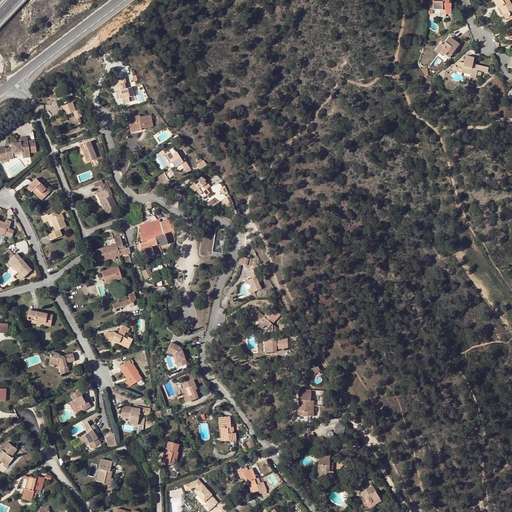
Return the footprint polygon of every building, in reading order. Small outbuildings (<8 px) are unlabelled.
[(503,16),(504,15),(505,15),(506,16),(505,17),(506,19),(510,17),(509,16),(510,16),(510,15),(510,14),(510,13),(511,12),(511,4),(511,5),(509,0),(494,0),(503,16)] [(443,2),(435,2),(434,2),(434,10),(436,10),(446,10),(446,14),(451,14),(451,4),(449,4),(443,3),(443,2)] [(449,38),(448,38),(443,45),(441,43),(436,50),(441,53),(441,52),(449,58),(459,44),(455,41),(454,43),(451,41),(451,40),(451,39),(450,38),(449,38)] [(481,71),(482,66),(477,65),(476,66),(473,65),(473,64),(474,58),(466,56),(464,63),(463,66),(462,71),(471,73),(471,75),(470,77),(476,78),(478,70),(481,71)] [(464,63),(459,62),(455,66),(457,70),(462,71),(463,66),(464,63)] [(121,90),(122,94),(123,99),(124,98),(125,103),(129,102),(128,97),(133,96),(131,87),(127,88),(126,88),(125,83),(126,83),(125,78),(118,80),(119,84),(114,86),(115,91),(121,90)] [(72,102),(60,107),(63,115),(66,114),(67,114),(71,112),(73,116),(70,118),(73,126),(81,123),(79,117),(83,116),(81,109),(79,110),(75,111),(74,109),(72,102)] [(141,115),(126,117),(127,123),(129,123),(130,131),(142,129),(141,128),(144,128),(151,126),(149,115),(141,116),(141,115)] [(14,158),(13,155),(13,153),(22,151),(22,153),(22,155),(30,154),(28,143),(21,144),(20,141),(12,143),(12,147),(5,148),(7,159),(14,158)] [(86,162),(90,160),(96,158),(98,163),(103,161),(99,151),(94,153),(94,152),(93,152),(92,151),(93,150),(92,146),(90,142),(79,146),(86,162)] [(173,148),(170,150),(172,154),(167,157),(170,162),(172,161),(175,167),(177,166),(179,170),(184,168),(186,172),(191,170),(184,159),(182,160),(177,151),(175,151),(173,148)] [(90,160),(93,167),(98,164),(98,163),(96,158),(90,160)] [(171,169),(165,173),(169,179),(175,175),(171,169)] [(206,195),(209,192),(206,189),(210,186),(207,182),(206,183),(204,181),(206,180),(201,177),(198,180),(199,182),(196,184),(194,183),(189,187),(195,191),(196,191),(199,195),(203,192),(206,195)] [(36,179),(28,186),(33,191),(34,190),(36,192),(35,193),(41,200),(49,192),(46,189),(48,187),(43,181),(40,183),(36,179)] [(93,184),(95,188),(103,184),(101,180),(93,184)] [(95,188),(94,189),(107,214),(118,209),(111,195),(112,195),(106,182),(103,184),(95,188)] [(228,207),(233,204),(230,197),(224,199),(228,207)] [(47,214),(41,217),(43,221),(48,219),(50,219),(53,226),(55,230),(55,231),(51,233),(49,234),(51,240),(62,236),(59,230),(66,227),(63,219),(60,214),(58,215),(56,212),(48,215),(47,214)] [(0,233),(5,235),(7,228),(9,228),(11,221),(6,220),(5,222),(0,220),(0,233)] [(161,251),(172,247),(174,243),(175,222),(166,220),(160,222),(159,220),(142,225),(139,227),(141,232),(140,235),(142,243),(139,243),(141,250),(140,250),(141,254),(145,253),(147,257),(162,253),(161,251)] [(14,230),(9,228),(7,228),(5,235),(11,237),(14,230)] [(96,250),(94,250),(98,262),(124,254),(124,255),(130,253),(128,247),(126,248),(122,249),(121,247),(121,246),(123,245),(120,236),(104,241),(106,246),(104,247),(96,250)] [(9,249),(1,256),(13,270),(14,269),(23,278),(32,270),(16,253),(14,256),(9,249)] [(163,258),(162,253),(147,257),(148,262),(163,258)] [(101,272),(102,273),(105,283),(122,278),(118,267),(101,272)] [(253,269),(246,272),(248,276),(249,277),(252,276),(253,278),(249,280),(253,289),(254,292),(252,293),(253,295),(255,294),(255,292),(262,289),(257,277),(253,269)] [(129,299),(112,304),(113,308),(113,309),(112,309),(112,310),(112,311),(112,312),(113,312),(114,312),(115,312),(115,311),(116,311),(116,310),(115,309),(129,304),(130,306),(131,307),(132,307),(133,306),(134,305),(134,304),(133,303),(132,303),(131,303),(130,299),(129,299)] [(261,329),(266,325),(269,321),(272,324),(281,315),(274,308),(264,317),(255,309),(248,316),(261,329)] [(27,319),(31,320),(44,323),(44,325),(50,327),(53,315),(29,310),(27,319)] [(269,321),(266,325),(268,328),(264,332),(273,331),(272,325),(272,324),(269,321)] [(114,332),(104,333),(105,342),(113,341),(114,342),(115,343),(116,343),(117,343),(128,348),(132,339),(128,337),(127,338),(123,337),(126,332),(127,332),(129,328),(122,325),(118,334),(114,333),(114,332)] [(273,331),(264,332),(265,341),(264,341),(265,352),(276,351),(276,350),(288,349),(287,337),(276,337),(275,325),(272,325),(273,331)] [(175,353),(179,366),(187,364),(181,347),(171,342),(168,349),(175,353)] [(167,351),(173,354),(177,367),(179,366),(175,353),(168,349),(167,351)] [(74,361),(73,354),(64,355),(64,357),(59,355),(59,354),(53,352),(50,354),(49,362),(55,363),(55,364),(59,366),(61,373),(69,372),(68,366),(67,367),(66,363),(74,361)] [(119,367),(121,371),(123,370),(127,377),(128,376),(130,378),(127,379),(126,381),(129,386),(142,378),(132,364),(131,364),(129,360),(119,367)] [(323,374),(319,366),(309,370),(310,372),(311,376),(315,374),(320,372),(321,375),(323,374)] [(123,370),(121,371),(127,379),(130,378),(128,376),(127,377),(123,370)] [(185,387),(182,388),(185,397),(184,397),(186,402),(198,398),(197,395),(195,389),(197,389),(193,380),(184,383),(185,387)] [(83,411),(91,407),(86,398),(83,400),(81,396),(83,395),(79,389),(74,392),(75,393),(71,395),(73,400),(71,401),(75,409),(81,405),(82,407),(83,411)] [(312,390),(299,389),(298,399),(300,400),(303,400),(303,402),(301,402),(301,410),(299,410),(298,414),(310,416),(311,411),(313,412),(314,401),(311,401),(312,390)] [(122,406),(120,418),(130,419),(129,423),(144,426),(145,418),(143,418),(143,415),(144,407),(135,406),(135,408),(135,409),(131,409),(132,407),(122,406)] [(143,415),(150,416),(151,409),(144,407),(143,415)] [(230,428),(230,424),(229,417),(218,418),(219,428),(222,428),(223,437),(228,437),(228,440),(228,441),(236,441),(236,433),(234,433),(232,433),(232,428),(230,428)] [(345,430),(345,429),(345,428),(345,426),(344,425),(343,424),(342,424),(341,423),(340,423),(339,423),(338,423),(337,424),(336,424),(336,425),(335,426),(334,427),(334,428),(334,430),(335,431),(335,432),(336,432),(336,433),(337,434),(339,434),(340,434),(342,434),(343,433),(344,432),(345,431),(345,430)] [(95,433),(97,431),(93,425),(88,427),(86,429),(89,432),(81,436),(84,441),(86,440),(88,439),(90,443),(88,444),(91,449),(100,443),(95,433)] [(222,428),(219,428),(220,441),(228,440),(228,437),(223,437),(222,428)] [(108,447),(118,444),(115,434),(105,437),(108,447)] [(252,439),(245,442),(247,446),(249,449),(255,446),(252,439)] [(169,442),(166,451),(167,451),(164,461),(169,462),(168,464),(173,466),(175,459),(176,460),(179,452),(177,452),(179,445),(169,442)] [(0,460),(1,459),(8,464),(13,458),(11,456),(17,449),(8,443),(2,451),(2,450),(0,452),(0,460)] [(333,479),(334,466),(333,466),(331,466),(332,455),(331,455),(331,448),(322,448),(322,455),(319,454),(318,465),(320,465),(320,475),(326,475),(326,478),(326,479),(333,479)] [(101,459),(98,469),(101,469),(98,478),(104,480),(104,483),(103,484),(111,486),(113,478),(110,478),(111,472),(109,471),(110,469),(111,465),(115,466),(116,462),(101,459)] [(324,478),(326,478),(326,475),(320,475),(320,465),(318,465),(317,477),(319,478),(324,478)] [(101,469),(98,469),(95,481),(104,483),(104,480),(98,478),(101,469)] [(262,495),(267,493),(263,482),(262,482),(258,484),(255,476),(252,469),(242,473),(250,493),(258,490),(259,494),(261,493),(262,495)] [(30,477),(24,476),(21,488),(25,489),(27,489),(30,477)] [(35,479),(30,477),(27,489),(25,489),(22,499),(31,501),(33,493),(35,494),(37,486),(41,487),(42,487),(44,478),(36,476),(35,479)] [(198,479),(183,485),(186,491),(195,488),(196,489),(194,491),(204,503),(206,500),(208,503),(212,508),(217,503),(211,496),(212,495),(198,479)] [(376,506),(382,502),(378,495),(376,491),(372,486),(361,492),(364,497),(361,499),(363,502),(361,503),(360,504),(360,506),(360,507),(360,508),(362,510),(362,511),(363,511),(364,511),(366,511),(367,511),(369,510),(376,506)] [(345,502),(344,501),(341,504),(341,505),(345,509),(349,505),(345,502)] [(208,503),(204,507),(208,511),(212,508),(208,503)]
